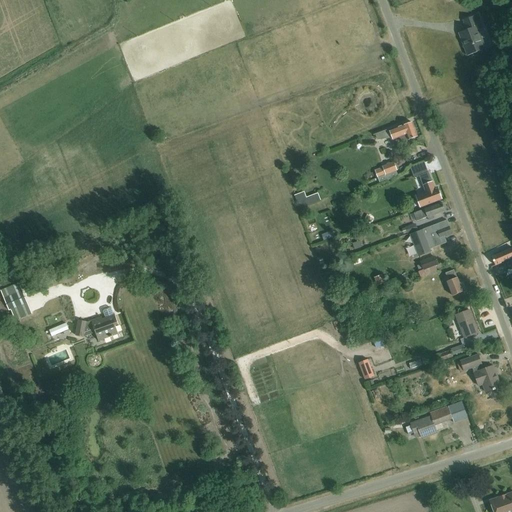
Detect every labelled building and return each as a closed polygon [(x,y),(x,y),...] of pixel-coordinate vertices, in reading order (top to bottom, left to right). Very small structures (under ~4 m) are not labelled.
[(459,33),(467,56),(485,49),(478,29),(482,27),(477,14),(463,20),(467,30),(459,33)] [(408,140),(408,141),(416,138),(411,124),(403,127),(403,126),(396,129),(396,127),(373,135),(373,136),(375,135),(377,140),(391,138),(392,141),(398,138),(400,143),(408,140)] [(382,167),(375,170),(378,178),(396,171),(397,170),(394,162),(382,166),(382,167)] [(396,171),(378,178),(380,184),(398,177),(396,171)] [(424,187),(428,196),(418,200),(421,208),(442,200),(440,193),(437,194),(429,174),(420,177),(424,187)] [(413,213),(416,221),(445,212),(442,204),(413,213)] [(445,221),(411,235),(419,257),(432,252),(430,248),(444,244),(442,238),(450,236),(445,221)] [(402,231),(403,234),(406,233),(407,234),(417,230),(415,225),(404,228),(405,230),(402,231)] [(511,248),(492,257),(496,266),(504,262),(507,270),(511,267),(511,248)] [(420,262),(423,271),(438,266),(435,257),(420,262)] [(447,282),(453,297),(463,294),(454,271),(446,274),(448,281),(447,282)] [(23,292),(4,299),(9,311),(11,310),(16,322),(32,315),(23,292)] [(409,319),(421,315),(424,323),(432,319),(425,301),(416,305),(419,311),(407,315),(409,319)] [(113,317),(112,314),(111,310),(109,309),(104,311),(103,313),(105,320),(103,321),(102,318),(87,324),(86,323),(79,321),(75,336),(83,338),(84,333),(94,329),(98,341),(118,334),(115,325),(119,324),(116,316),(113,317)] [(456,316),(464,339),(478,334),(469,311),(456,316)] [(48,332),(50,338),(68,331),(65,325),(48,332)] [(386,335),(375,336),(376,346),(387,345),(386,335)] [(450,350),(450,352),(438,356),(441,362),(453,358),(453,357),(465,352),(463,346),(450,350)] [(481,380),(485,393),(501,387),(493,366),(483,370),(481,365),(482,365),(478,355),(460,362),(464,371),(472,368),(477,382),(481,380)] [(366,379),(377,375),(370,358),(360,362),(366,379)] [(414,433),(416,439),(421,438),(437,432),(434,426),(452,419),(454,423),(465,419),(461,405),(449,409),(448,407),(430,414),(431,417),(416,423),(411,425),(411,426),(406,428),(409,435),(414,433)] [(465,442),(473,438),(470,433),(462,438),(465,442)] [(511,511),(511,493),(490,501),(494,511),(511,511)]
